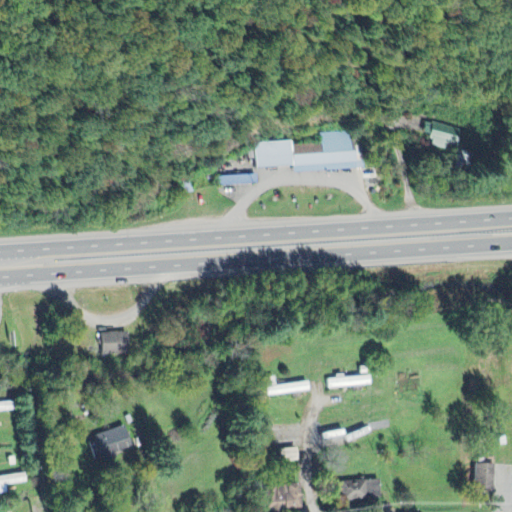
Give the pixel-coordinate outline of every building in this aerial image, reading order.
[(427,146),(443,149),(444,143),(456,146),(460,127),(424,121),(421,134),(429,135),(427,146)] [(291,171),(358,168),(357,150),(352,151),(351,131),(319,133),(319,142),(291,144),(291,141),(253,142),(254,168),(291,166),(291,171)] [(96,332),(96,353),(122,352),(122,332),(96,332)] [(365,375),(332,376),(332,379),(324,379),(324,387),(366,386),(365,375)] [(262,385),(263,395),(304,392),(304,383),(262,385)] [(84,439),(92,458),(100,455),(102,461),(114,456),(113,452),(129,445),(121,424),(84,439)] [(490,464),(471,464),(470,488),(490,489),(490,464)] [(0,492),(2,492),(1,485),(22,481),(21,471),(0,474),(0,492)] [(336,480),(337,501),(378,498),(377,478),(336,480)] [(298,483),(264,484),(265,511),(281,510),(281,508),(299,507),(298,483)]
